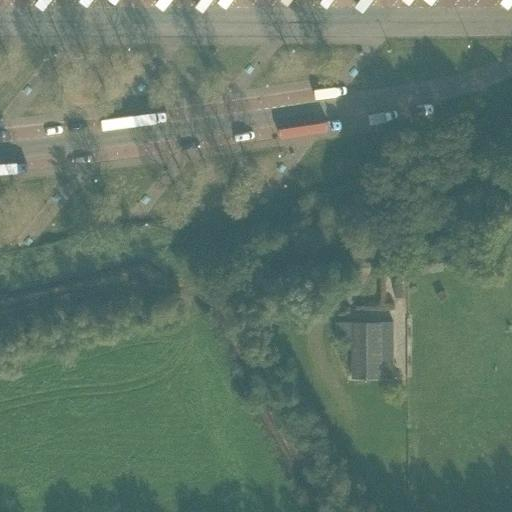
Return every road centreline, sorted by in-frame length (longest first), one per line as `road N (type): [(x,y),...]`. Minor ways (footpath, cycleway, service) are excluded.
road 1 (track): [(308,251),(0,331)]
road 2 (unclassified): [(308,251),(511,201)]
